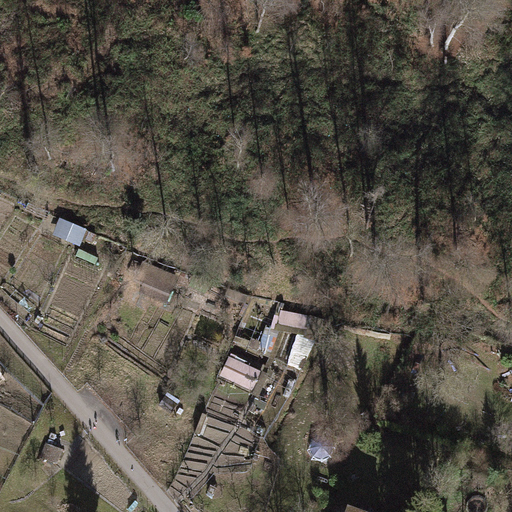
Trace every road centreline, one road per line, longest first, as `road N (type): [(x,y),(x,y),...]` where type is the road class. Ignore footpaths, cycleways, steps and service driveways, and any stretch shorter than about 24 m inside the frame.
road 1 (track): [(496,2),(405,79),(345,64),(300,64),(175,89),(119,118),(26,192)]
road 2 (track): [(0,179),(74,207),(142,203),(194,212),(243,241),(348,251),(381,243)]
road 3 (residential): [(0,322),(170,511)]
